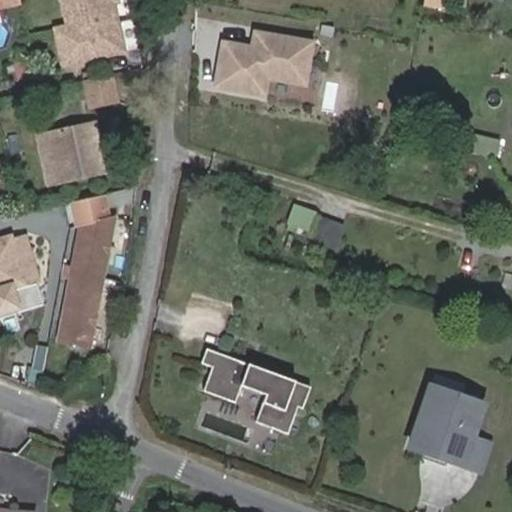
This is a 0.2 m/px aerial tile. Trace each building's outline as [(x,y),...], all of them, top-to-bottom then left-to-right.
[(61,0),(67,24),(55,27),(63,64),(119,51),(117,44),(122,43),(118,22),(114,2),(113,0),(61,0)] [(316,43),(256,32),(253,48),(223,42),(214,90),(268,100),(271,82),(308,89),(316,43)] [(117,101),(110,72),(84,78),(90,108),(117,101)] [(90,124),(45,134),(56,182),(101,172),(90,124)] [(104,192),(72,200),(79,227),(82,227),(74,267),(65,266),(63,273),(62,279),(71,281),(60,341),(89,347),(93,326),(90,321),(91,315),(95,316),(102,280),(107,253),(103,252),(104,247),(109,244),(113,219),(110,220),(104,192)] [(22,280),(36,276),(24,237),(10,241),(10,239),(0,241),(0,310),(16,306),(10,286),(23,283),(22,280)] [(233,406),(240,389),(264,398),(254,425),(286,438),(296,411),(301,412),(309,391),(206,351),(200,365),(211,369),(202,393),(233,406)] [(491,406),(430,385),(406,452),(468,473),(491,406)]
